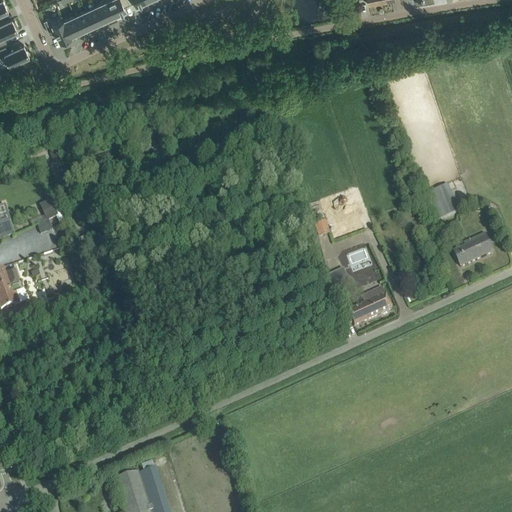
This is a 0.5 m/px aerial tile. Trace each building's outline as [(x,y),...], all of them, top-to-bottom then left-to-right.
[(103,21),(114,16),(106,0),(96,5),(98,9),(103,21)] [(106,0),(114,16),(125,11),(124,7),(120,0),(106,0)] [(92,26),(103,21),(98,9),(96,5),(85,10),(86,13),(92,26)] [(81,31),(92,26),(86,13),(85,10),(74,15),(76,19),(81,31)] [(81,31),(76,19),(74,15),(64,20),(61,15),(61,16),(71,37),(71,36),(81,31)] [(59,42),(71,37),(61,16),(50,21),(54,30),(59,42)] [(49,33),(54,30),(50,21),(49,18),(43,21),(44,24),(49,33)] [(0,24),(0,45),(6,43),(3,37),(17,31),(16,28),(18,27),(15,21),(13,22),(12,19),(0,24)] [(5,46),(0,48),(0,58),(4,68),(13,64),(14,66),(24,61),(23,59),(29,56),(24,45),(8,52),(5,46)] [(438,220),(458,212),(447,184),(427,192),(438,220)] [(51,200),(39,205),(46,221),(58,216),(51,200)] [(322,221),(314,223),(318,237),(326,234),(329,233),(325,220),(322,221)] [(0,240),(14,234),(11,223),(10,221),(0,224),(0,227),(0,228),(0,240)] [(458,221),(438,230),(442,240),(462,231),(458,221)] [(461,267),(494,253),(485,233),(466,242),(467,246),(454,252),(461,267)] [(0,307),(1,310),(20,303),(16,291),(11,292),(3,267),(0,268),(0,307)] [(333,284),(347,277),(342,268),(328,275),(333,284)] [(19,282),(15,269),(6,272),(10,285),(19,282)] [(348,279),(333,286),(336,292),(350,285),(348,279)] [(363,304),(338,316),(343,327),(352,323),(354,326),(391,309),(381,287),(360,297),(363,304)] [(138,471),(113,479),(123,511),(169,511),(155,468),(139,473),(138,471)]
